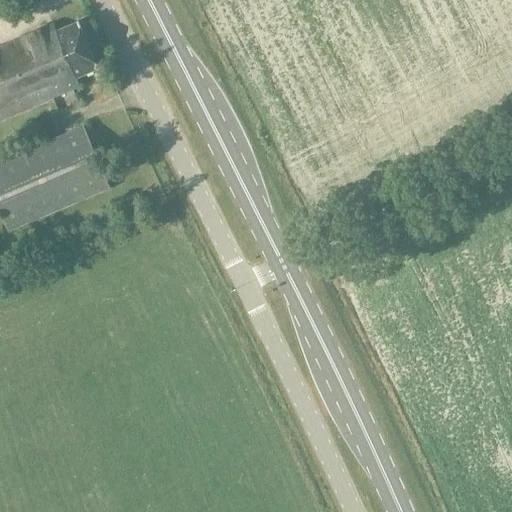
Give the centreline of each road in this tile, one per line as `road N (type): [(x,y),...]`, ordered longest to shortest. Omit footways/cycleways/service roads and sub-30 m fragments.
road 1 (unclassified): [(243,283),(99,0)]
road 2 (primary): [(281,265),(147,0)]
road 3 (primary): [(399,511),(281,265)]
road 4 (unclassified): [(281,265),(511,151)]
road 5 (unclassified): [(352,511),(243,283)]
